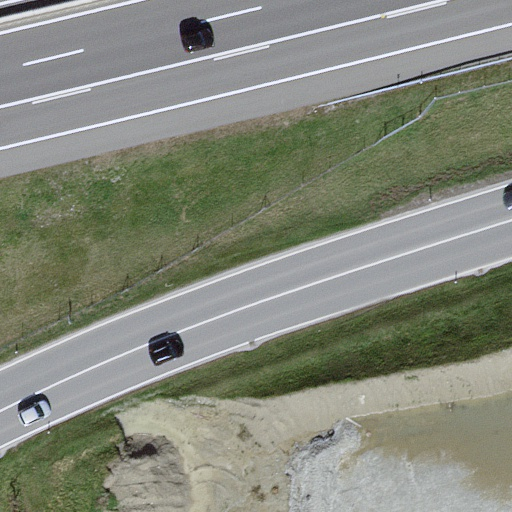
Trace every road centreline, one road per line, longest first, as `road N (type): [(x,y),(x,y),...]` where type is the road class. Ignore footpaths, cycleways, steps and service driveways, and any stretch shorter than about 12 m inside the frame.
road 1 (tertiary): [(0,411),(190,327),(511,220)]
road 2 (motorway): [(0,71),(300,0)]
